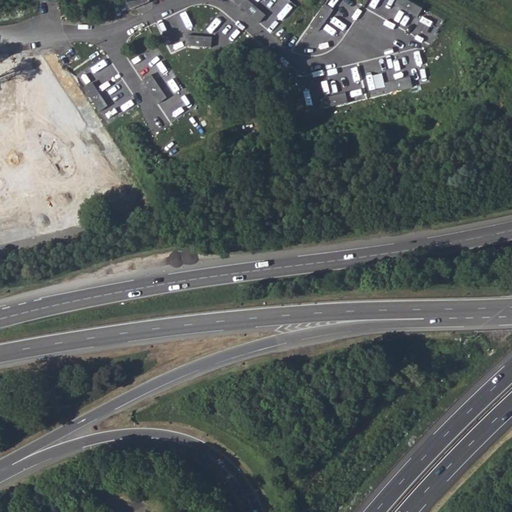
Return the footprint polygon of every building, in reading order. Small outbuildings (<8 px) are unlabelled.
[(122,0),(126,8),(147,0),(122,0)] [(247,0),(245,0),(240,6),(259,23),(265,16),(247,0)] [(408,0),(398,0),(396,4),(418,17),(423,8),(408,0)] [(332,11),(324,5),(310,26),(318,32),(332,11)] [(428,43),(448,23),(437,13),(417,33),(428,43)] [(186,36),(185,46),(211,47),(211,37),(186,36)] [(150,74),(142,79),(159,103),(167,98),(150,74)] [(386,83),(389,92),(413,86),(411,76),(386,83)] [(92,82),(84,88),(100,112),(108,106),(92,82)] [(320,99),(323,109),(347,102),(345,93),(320,99)] [(176,99),(167,106),(176,117),(185,110),(176,99)]
